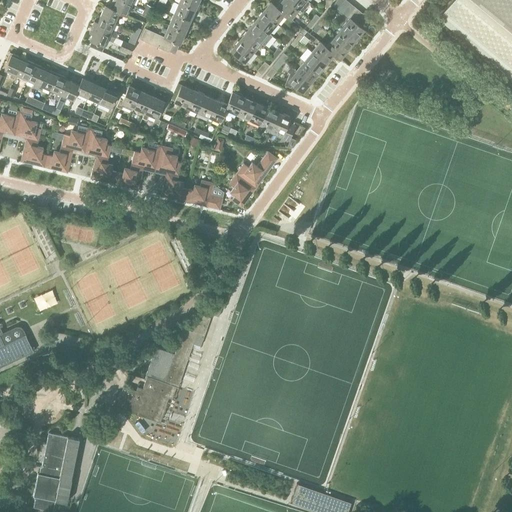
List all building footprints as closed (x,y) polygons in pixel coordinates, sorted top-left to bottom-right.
[(119,12),(126,15),(132,4),(123,0),(116,0),(112,8),(112,9),(119,12)] [(159,0),(159,1),(157,6),(163,9),(165,4),(166,0),(159,0)] [(179,0),(179,2),(195,9),(196,10),(199,3),(198,3),(199,0),(179,0)] [(284,13),(290,18),(298,8),(288,0),(279,0),(278,2),(279,2),(276,6),(284,13)] [(288,0),(298,8),(305,0),(288,0)] [(336,0),(333,4),(337,8),(344,0),(336,0)] [(346,0),(344,0),(337,8),(342,12),(350,3),(346,0)] [(511,79),(511,0),(452,0),(438,18),(511,79)] [(276,23),(284,13),(276,6),(270,1),(262,11),(276,23)] [(193,14),(195,9),(179,2),(174,14),(190,21),(191,21),(194,15),(193,14)] [(350,3),(342,12),(347,16),(354,7),(350,3)] [(114,23),(119,12),(112,9),(112,8),(105,5),(100,17),(114,23)] [(351,20),(359,11),(354,7),(347,16),(349,18),(351,20)] [(276,23),(262,11),(255,20),(269,32),(276,23)] [(351,20),(356,23),(363,14),(359,11),(351,20)] [(174,14),(169,25),(185,32),(186,32),(189,26),(188,26),(190,21),(174,14)] [(94,21),(92,27),(114,37),(117,32),(112,30),(114,23),(100,17),(97,23),(94,21)] [(349,18),(341,27),(356,39),(363,29),(356,23),(351,20),(349,18)] [(309,27),(314,22),(311,19),(306,25),(309,27)] [(255,20),(247,30),(261,42),(269,32),(255,20)] [(316,32),(320,26),(317,23),(312,29),(316,32)] [(169,25),(164,37),(168,38),(173,41),(180,44),(180,43),(181,44),(184,37),(183,37),(185,32),(169,25)] [(112,42),(114,37),(92,27),(89,32),(92,34),(90,40),(96,42),(96,43),(97,44),(96,46),(95,48),(101,51),(101,50),(100,50),(102,45),(104,46),(107,39),(112,42)] [(356,39),(341,27),(333,37),(348,49),(356,39)] [(140,39),(146,42),(151,31),(145,28),(140,39)] [(261,42),(247,30),(239,40),(253,52),(261,42)] [(133,31),(128,43),(134,46),(137,39),(139,34),(133,31)] [(146,42),(152,44),(157,33),(151,31),(146,42)] [(300,32),(295,38),(298,41),(303,35),(300,32)] [(152,44),(157,47),(162,36),(157,33),(152,44)] [(289,33),(285,39),(288,42),(293,36),(289,33)] [(168,38),(164,37),(162,36),(157,47),(163,49),(168,38)] [(340,59),(348,49),(333,37),(325,46),(334,53),(333,54),(340,59)] [(169,52),(173,41),(168,38),(163,49),(169,52)] [(294,46),(298,41),(295,38),(290,44),(294,46)] [(233,45),(234,46),(231,50),(239,56),(245,61),(253,52),(239,40),(238,41),(237,40),(233,45)] [(119,49),(130,54),(134,46),(128,43),(122,41),(119,49)] [(320,41),(312,51),(320,58),(326,63),(333,54),(334,53),(325,46),(320,41)] [(304,61),(318,72),(326,63),(320,58),(312,51),(304,61)] [(272,61),(277,55),(274,52),(269,58),(272,61)] [(16,74),(23,60),(18,58),(19,57),(10,53),(6,61),(8,62),(5,69),(11,72),(9,78),(14,80),(16,74)] [(283,53),(279,57),(284,61),(288,57),(283,53)] [(276,70),(284,61),(279,57),(271,66),(276,70)] [(34,65),(23,60),(16,74),(28,79),(34,65)] [(269,65),(264,61),(257,71),(261,75),(269,65)] [(304,61),(296,70),(310,82),(318,72),(304,61)] [(37,89),(39,84),(45,70),(34,65),(28,79),(34,82),(32,87),(37,89)] [(290,88),(293,85),(302,92),(310,82),(296,70),(290,66),(286,71),(289,73),(284,85),(290,88)] [(44,87),(50,89),(57,75),(45,70),(39,84),(37,89),(40,90),(43,89),(44,87)] [(61,94),(62,95),(68,80),(57,75),(50,89),(56,92),(53,98),(59,100),(61,94)] [(82,78),(79,85),(76,92),(88,97),(91,89),(94,83),(82,78)] [(73,100),(76,92),(79,85),(68,80),(62,95),(73,100)] [(104,93),(105,88),(107,85),(95,80),(94,83),(91,89),(88,97),(99,103),(104,93)] [(118,90),(107,85),(105,88),(104,93),(99,103),(111,108),(117,94),(117,93),(118,90)] [(132,110),(133,107),(140,90),(129,85),(123,99),(120,98),(117,106),(122,109),(123,106),(132,110)] [(174,101),(185,106),(192,90),(181,85),(174,101)] [(143,115),(144,112),(152,95),(140,90),(133,107),(138,109),(137,112),(143,115)] [(192,90),(185,106),(183,111),(186,113),(189,112),(191,108),(197,111),(204,95),(204,94),(204,93),(198,91),(197,92),(192,90)] [(226,109),(237,114),(244,97),(232,92),(227,105),(226,109)] [(163,101),(152,95),(144,112),(143,115),(142,118),(146,120),(149,114),(156,117),(157,115),(160,116),(162,112),(159,111),(163,101)] [(197,111),(208,116),(216,100),(204,95),(197,111)] [(237,114),(248,119),(256,102),(244,97),(237,114)] [(220,121),(226,109),(227,105),(216,100),(208,116),(220,121)] [(248,119),(260,124),(267,107),(256,102),(248,119)] [(271,109),(267,107),(260,124),(271,129),(279,112),(278,112),(278,111),(272,108),(271,109)] [(2,135),(14,138),(20,111),(8,108),(7,113),(0,112),(0,113),(0,131),(3,132),(2,135)] [(20,111),(14,138),(25,141),(26,138),(38,141),(40,133),(41,128),(42,122),(31,119),(32,114),(20,111)] [(283,114),(279,112),(271,129),(270,132),(288,140),(295,126),(287,122),(289,117),(289,116),(283,113),(283,114)] [(177,133),(179,128),(168,123),(166,128),(177,133)] [(84,155),(90,128),(78,125),(77,130),(70,129),(69,135),(64,134),(61,146),(73,149),(72,152),(84,155)] [(96,155),(108,157),(110,150),(111,145),(106,144),(107,138),(101,136),(102,131),(90,128),(84,155),(95,158),(96,155)] [(193,137),(190,143),(195,146),(198,139),(193,137)] [(217,137),(215,146),(221,148),(223,139),(217,137)] [(26,138),(25,141),(20,161),(44,167),(47,154),(42,153),(43,147),(37,145),(38,141),(26,138)] [(141,146),(139,152),(134,151),(131,163),(143,166),(143,169),(154,172),(160,145),(148,142),(147,147),(141,146)] [(166,172),(178,175),(181,162),(176,161),(177,155),(171,153),(172,148),(160,145),(154,172),(165,175),(166,172)] [(47,154),(44,167),(67,172),(72,152),(73,149),(61,146),(60,151),(53,149),(52,156),(47,154)] [(243,163),(236,172),(256,187),(277,158),(267,151),(257,165),(252,161),(248,166),(243,163)] [(114,184),(117,171),(112,170),(113,164),(107,162),(108,157),(96,155),(95,158),(90,178),(114,184)] [(143,166),(131,163),(130,168),(124,166),(122,173),(117,171),(114,184),(138,190),(143,169),(143,166)] [(185,201),(187,188),(182,187),(184,181),(177,179),(178,175),(166,172),(165,175),(160,195),(185,201)] [(241,207),(256,187),(236,172),(228,183),(233,186),(229,191),(234,195),(231,199),(241,207)] [(194,183),(192,189),(187,188),(185,201),(208,206),(211,194),(213,182),(201,179),(200,185),(194,183)] [(223,197),(211,194),(208,206),(220,209),(223,197)] [(184,328),(182,333),(174,354),(155,347),(144,379),(145,379),(142,388),(137,387),(136,390),(124,386),(121,394),(122,394),(120,400),(119,399),(116,407),(137,414),(160,422),(162,417),(165,419),(168,411),(164,409),(169,397),(172,398),(176,386),(177,387),(193,343),(200,345),(204,335),(210,317),(199,313),(192,331),(184,328)] [(0,366),(33,351),(25,334),(23,330),(22,328),(20,326),(17,326),(14,327),(2,332),(0,327),(0,366)] [(48,432),(40,474),(38,473),(33,496),(35,496),(33,507),(53,511),(55,500),(67,503),(71,479),(79,439),(48,432)] [(229,481),(276,497),(282,478),(224,458),(222,464),(233,468),(229,481)] [(292,482),(283,479),(277,497),(286,501),(292,482)] [(348,511),(352,503),(296,483),(290,502),(317,511),(348,511)]
